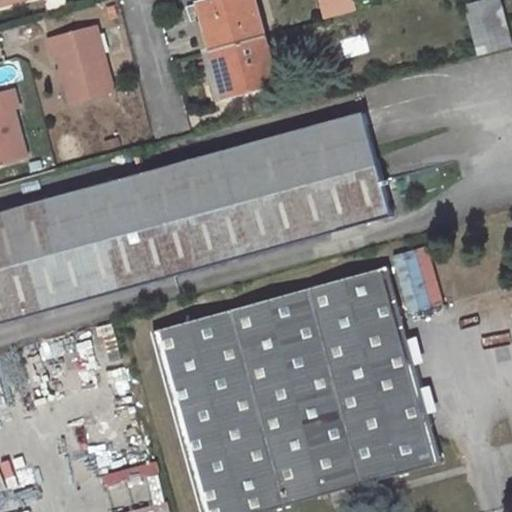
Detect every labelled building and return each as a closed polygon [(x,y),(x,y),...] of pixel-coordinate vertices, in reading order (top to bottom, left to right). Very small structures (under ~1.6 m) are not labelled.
[(48,0),(52,9),(72,3),(71,0),(48,0)] [(257,0),(204,0),(228,89),(279,76),(257,0)] [(321,0),(325,12),(354,4),(353,0),(321,0)] [(478,0),(463,4),(476,49),(511,39),(501,0),(478,0)] [(98,19),(50,32),(55,49),(60,48),(73,95),(116,83),(98,19)] [(20,99),(15,82),(0,86),(0,156),(29,148),(15,100),(20,99)] [(367,109),(0,207),(0,317),(393,212),(367,109)] [(385,266),(150,330),(201,511),(250,511),(435,461),(385,266)]
